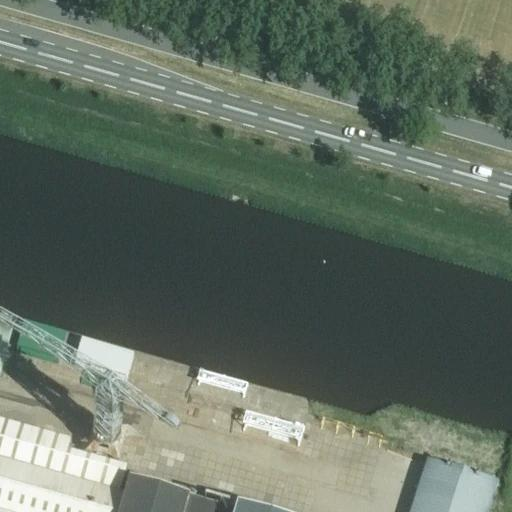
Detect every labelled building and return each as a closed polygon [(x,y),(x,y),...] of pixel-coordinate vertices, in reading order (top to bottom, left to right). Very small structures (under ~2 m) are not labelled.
[(0,375),(12,333),(0,329),(0,375)] [(45,335),(41,362),(100,371),(104,344),(45,335)] [(108,348),(100,373),(154,389),(161,364),(108,348)] [(157,390),(206,403),(214,376),(164,363),(157,390)] [(0,511),(201,511),(128,491),(125,501),(119,500),(126,472),(65,455),(69,444),(0,424),(0,511)] [(488,511),(496,488),(426,466),(411,511),(488,511)]
